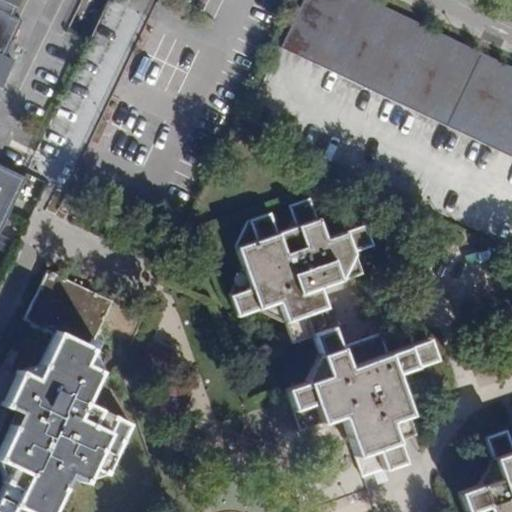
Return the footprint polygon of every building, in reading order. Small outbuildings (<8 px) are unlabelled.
[(0,0),(0,222),(23,173),(0,162),(0,79),(10,58),(3,54),(17,21),(11,18),(19,0),(0,0)] [(511,67),(371,0),(302,0),(280,47),(511,157),(511,67)] [(310,199),(290,206),(296,226),(276,233),(270,213),(247,220),(233,246),(248,286),(228,295),(235,315),(274,301),(289,339),(309,333),(324,375),(286,389),(294,410),(314,401),(322,423),(341,416),(362,475),(402,460),(395,439),(414,433),(392,372),(433,358),(426,338),(385,353),(378,332),(337,348),(315,287),(356,272),(348,251),(371,243),(364,221),(324,235),(310,199)] [(82,364),(112,301),(46,270),(24,316),(55,331),(32,376),(16,369),(0,402),(17,411),(0,446),(0,459),(8,464),(0,480),(0,511),(44,511),(63,473),(79,480),(87,464),(106,473),(129,424),(83,402),(97,371),(82,364)] [(511,511),(511,449),(510,451),(503,430),(484,436),(497,477),(459,491),(465,511),(511,511)]
